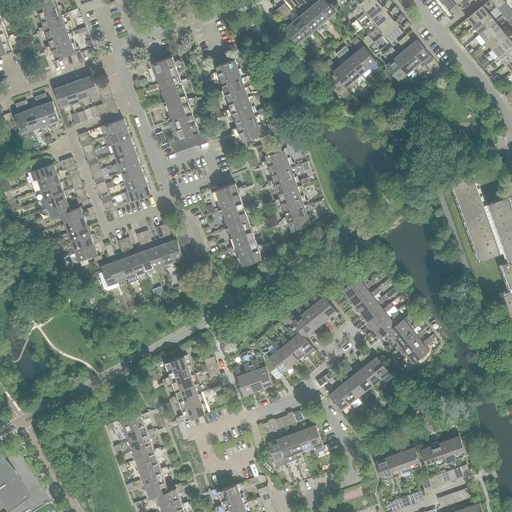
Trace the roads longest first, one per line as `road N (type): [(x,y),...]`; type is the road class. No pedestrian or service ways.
road 1 (residential): [(258,0),(116,54),(169,195)]
road 2 (residential): [(511,136),(494,100),(410,0)]
road 3 (residential): [(315,511),(314,492),(356,477),(324,406),(306,393)]
